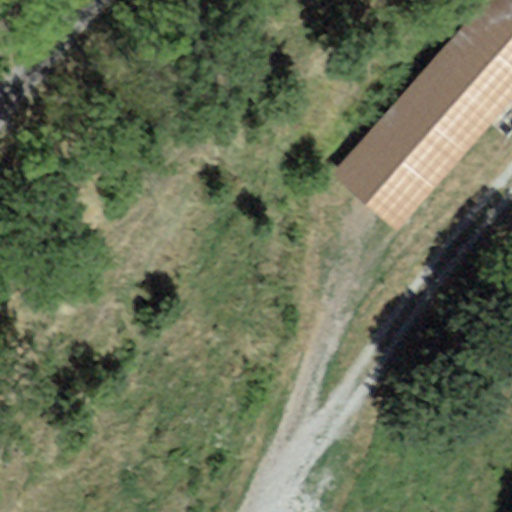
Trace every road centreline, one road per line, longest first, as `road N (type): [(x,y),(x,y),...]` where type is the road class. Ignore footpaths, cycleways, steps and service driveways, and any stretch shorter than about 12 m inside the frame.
road 1 (track): [(511,198),(382,362),(286,511)]
road 2 (unclassified): [(0,130),(105,0)]
